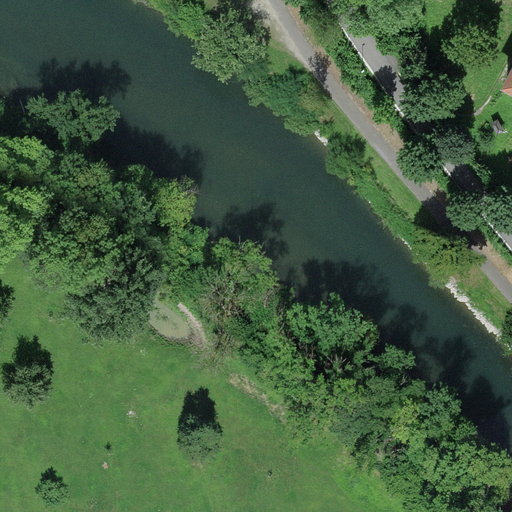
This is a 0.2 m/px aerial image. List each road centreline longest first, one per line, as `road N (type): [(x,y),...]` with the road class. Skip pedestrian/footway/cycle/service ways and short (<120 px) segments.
road 1 (track): [(511,297),(400,171),(278,0)]
road 2 (residential): [(511,238),(336,0)]
